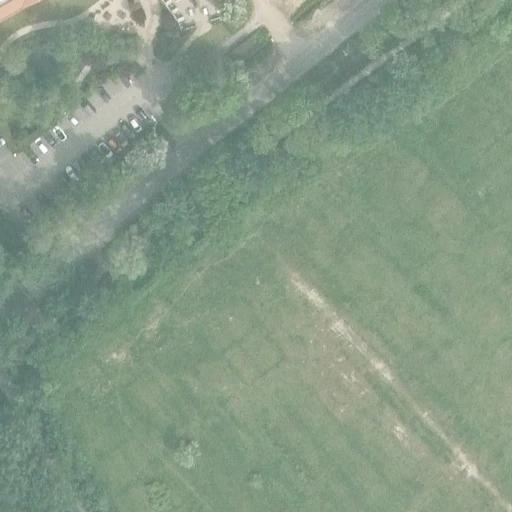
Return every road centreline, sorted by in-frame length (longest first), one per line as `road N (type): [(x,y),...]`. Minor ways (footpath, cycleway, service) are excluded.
road 1 (unknown): [(429,0),(284,110),(194,162),(62,275),(0,345)]
road 2 (track): [(0,318),(377,0)]
road 3 (track): [(511,497),(279,263)]
